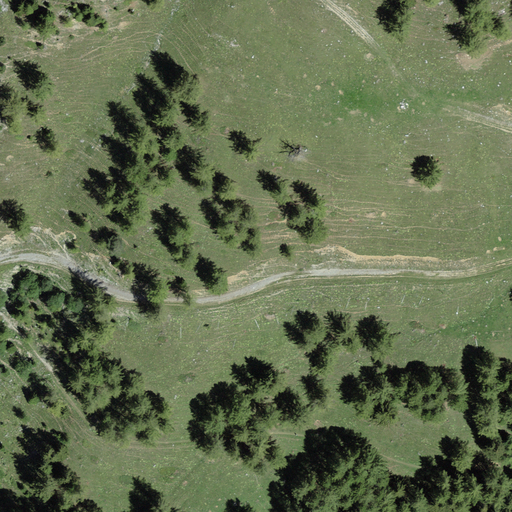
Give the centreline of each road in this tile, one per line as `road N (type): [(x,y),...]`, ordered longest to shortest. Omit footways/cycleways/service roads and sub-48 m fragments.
road 1 (track): [(511,262),(449,277),(288,278),(204,301),(146,300),(50,255),(0,260)]
road 2 (track): [(463,113),(421,97),(324,0)]
